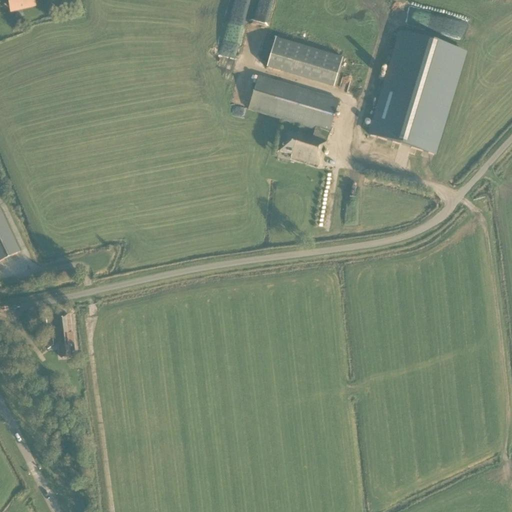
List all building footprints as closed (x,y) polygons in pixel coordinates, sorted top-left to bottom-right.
[(10,0),(13,12),(35,7),(33,0),(10,0)] [(372,122),(370,129),(372,130),(370,137),(433,156),(465,53),(401,34),(374,123),(372,122)] [(267,68),(334,89),(343,59),(276,39),(267,68)] [(290,160),(319,168),(339,101),(258,77),(248,111),(315,131),(313,138),(298,133),(298,136),(285,132),(279,153),(291,156),(290,160)] [(232,103),(231,118),(245,119),(246,104),(232,103)] [(0,262),(20,253),(0,211),(0,262)] [(72,335),(71,335),(69,317),(53,318),(56,342),(59,342),(61,360),(72,358),(72,354),(75,354),(72,335)]
